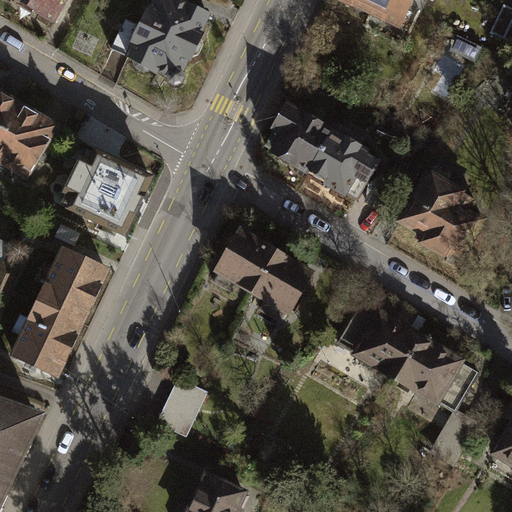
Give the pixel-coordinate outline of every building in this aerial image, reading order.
[(10,0),(57,26),(72,0),(10,0)] [(214,16),(178,0),(156,0),(143,28),(127,21),(115,49),(129,56),(128,58),(135,62),(137,69),(146,74),(151,73),(170,80),(172,85),(178,89),(185,87),(189,80),(187,75),(192,63),(195,65),(208,36),(205,35),(214,16)] [(355,2),(401,24),(412,0),(340,0),(341,1),(350,5),(355,2)] [(511,41),(511,9),(505,6),(492,33),(511,41)] [(0,139),(23,101),(0,87),(0,139)] [(0,159),(30,178),(62,125),(23,101),(0,139),(0,159)] [(298,165),(310,172),(333,133),(288,107),(286,111),(280,112),(276,119),(278,125),(276,129),(277,130),(267,146),(275,151),(274,152),(297,166),(298,165)] [(346,193),(357,199),(367,183),(368,183),(381,162),(358,148),(363,139),(338,124),(333,133),(310,172),(310,173),(325,183),(326,182),(345,193),(346,193)] [(125,234),(150,180),(97,155),(93,163),(84,159),(67,194),(76,198),(71,209),(125,234)] [(384,176),(368,183),(367,202),(386,213),(402,187),(384,176)] [(428,176),(401,222),(422,234),(420,238),(450,256),(452,251),(463,257),(484,221),(468,211),(473,203),(428,176)] [(240,284),(253,292),(277,252),(242,231),(239,236),(235,237),(232,240),(230,245),(230,251),(217,272),(221,274),(216,283),(234,294),(240,284)] [(0,270),(4,261),(12,245),(0,239),(0,270)] [(64,251),(39,303),(84,324),(108,272),(64,251)] [(262,310),(282,322),(287,312),(290,314),(303,294),(308,292),(313,284),(312,278),(314,274),(277,252),(253,292),(268,301),(262,310)] [(0,270),(0,281),(13,287),(21,269),(4,261),(0,270)] [(0,301),(5,304),(13,287),(0,281),(0,301)] [(39,303),(15,354),(59,375),(84,324),(39,303)] [(364,303),(340,343),(377,365),(376,368),(398,381),(423,339),(364,303)] [(423,339),(398,381),(417,392),(418,390),(457,412),(480,372),(423,339)] [(159,423),(186,436),(206,394),(180,382),(159,423)] [(0,405),(0,511),(43,420),(0,405)] [(479,424),(463,415),(446,444),(463,453),(479,424)] [(236,511),(245,493),(207,475),(199,492),(194,492),(190,494),(186,501),(188,507),(191,510),(189,511),(236,511)]
